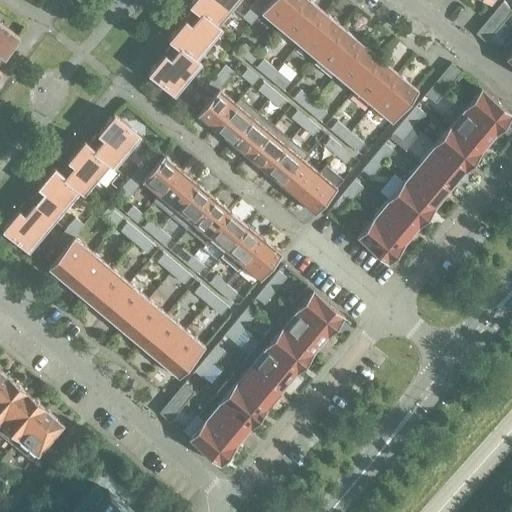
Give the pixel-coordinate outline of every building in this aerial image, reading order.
[(237,0),(191,0),(188,4),(193,8),(194,6),(216,25),(217,24),(237,0)] [(254,0),(252,4),(260,10),(268,0),(254,0)] [(279,27),(301,0),(269,0),(260,11),(279,27)] [(297,42),(324,11),(311,0),(301,0),(279,27),(297,42)] [(511,11),(501,2),(489,16),(500,25),(511,11)] [(250,22),(260,10),(252,4),(242,15),(250,22)] [(194,6),(193,8),(167,38),(172,42),(173,41),(195,59),(196,58),(222,28),(217,24),(216,25),(194,6)] [(316,58),(342,26),(324,11),(297,42),(316,58)] [(486,41),(500,25),(489,16),(476,32),(486,41)] [(0,61),(19,35),(0,21),(0,61)] [(335,73),(361,42),(342,26),(316,58),(335,73)] [(511,36),(499,52),(511,63),(511,36)] [(173,41),(172,42),(147,72),(174,94),(201,62),(196,58),(195,59),(173,41)] [(244,42),(237,50),(251,61),(257,53),(244,42)] [(353,89),(380,57),(361,42),(335,73),(353,89)] [(372,104),(398,73),(380,57),(353,89),(372,104)] [(263,58),(256,66),(269,77),(276,69),(263,58)] [(450,61),(434,81),(445,90),(461,70),(450,61)] [(251,83),(257,76),(247,67),(241,74),(251,83)] [(289,80),(276,69),(269,77),(282,88),(289,80)] [(391,120),(417,88),(398,73),(372,104),(391,120)] [(257,88),(268,97),(274,90),(263,81),(257,88)] [(435,102),(445,90),(434,81),(424,93),(435,102)] [(511,113),(480,86),(465,104),(459,100),(458,101),(496,132),(511,113)] [(196,113),(214,128),(240,96),(239,95),(234,101),(218,87),(196,113)] [(300,88),(293,97),(306,108),(313,100),(300,88)] [(285,98),(274,90),(268,97),(279,106),(285,98)] [(240,96),(214,128),(230,142),(257,110),(240,96)] [(326,111),(313,100),(306,108),(319,119),(326,111)] [(496,132),(458,101),(443,119),(480,150),(496,132)] [(414,104),(403,118),(411,124),(422,110),(414,104)] [(291,116),(301,125),(307,117),(297,109),(291,116)] [(257,110),(230,142),(247,156),(274,124),(257,110)] [(113,112),(88,142),(87,143),(109,162),(108,164),(113,167),(140,135),(113,112)] [(318,126),(307,117),(301,125),(312,134),(318,126)] [(400,137),(411,124),(403,118),(392,131),(400,137)] [(350,130),(336,119),(330,127),(343,138),(350,130)] [(480,150),(443,119),(442,120),(448,125),(433,143),(465,169),(480,150)] [(274,124),(247,156),(264,170),(290,138),(274,124)] [(363,141),(350,130),(343,138),(356,149),(363,141)] [(334,152),(340,145),(330,136),(324,143),(334,152)] [(83,138),(58,169),(57,170),(79,189),(78,190),(83,194),(108,164),(109,162),(87,143),(88,142),(83,138)] [(290,138),(264,170),(280,184),(307,152),(290,138)] [(384,141),(373,154),(381,161),(392,148),(384,141)] [(465,169),(433,143),(418,161),(449,187),(465,169)] [(345,161),(351,154),(340,145),(334,152),(345,161)] [(307,152),(280,184),(296,197),(318,171),(303,158),(308,153),(307,152)] [(152,199),(154,200),(180,168),(163,154),(141,180),(157,194),(152,199)] [(369,175),(381,161),(373,154),(361,168),(369,175)] [(449,187),(418,161),(402,179),(434,206),(449,187)] [(324,164),(318,171),(296,197),(314,212),(320,205),(342,179),(324,164)] [(57,170),(58,169),(53,165),(27,197),(54,219),(78,190),(79,189),(57,170)] [(180,168),(154,200),(170,214),(197,182),(180,168)] [(361,185),(353,178),(342,191),(350,198),(361,185)] [(434,206),(402,179),(387,198),(419,224),(434,206)] [(197,182),(170,214),(187,228),(213,196),(197,182)] [(339,211),(350,198),(342,191),(331,205),(339,211)] [(213,196),(187,228),(203,242),(230,210),(213,196)] [(54,219),(27,197),(1,228),(28,251),(54,219)] [(419,224),(387,198),(372,216),(403,242),(419,224)] [(126,212),(136,221),(143,213),(132,204),(126,212)] [(108,205),(101,213),(115,224),(121,216),(108,205)] [(230,210),(203,242),(205,243),(205,242),(221,255),(225,250),(246,224),(230,210)] [(403,242),(372,216),(356,235),(387,262),(403,242)] [(143,226),(153,234),(159,227),(149,218),(143,226)] [(127,221),(120,229),(133,240),(140,232),(127,221)] [(246,224),(225,250),(221,255),(220,256),(236,270),(241,264),(263,238),(246,224)] [(170,236),(159,227),(153,234),(164,243),(170,236)] [(153,243),(140,232),(133,240),(146,251),(153,243)] [(66,282),(92,251),(73,235),(47,266),(66,282)] [(263,238),(241,264),(259,278),(280,252),(263,238)] [(176,253),(186,262),(192,255),(182,246),(176,253)] [(84,298),(111,266),(92,251),(66,282),(84,298)] [(164,252),(157,260),(170,271),(177,263),(164,252)] [(203,264),(192,255),(186,262),(197,271),(203,264)] [(190,274),(177,263),(170,271),(183,282),(190,274)] [(103,313),(129,282),(111,266),(84,298),(103,313)] [(277,269),(266,282),(275,289),(286,276),(277,269)] [(232,298),(239,288),(215,271),(208,281),(232,298)] [(122,329),(148,297),(129,282),(103,313),(122,329)] [(200,282),(194,291),(207,302),(214,293),(200,282)] [(264,302),(275,289),(266,282),(255,295),(264,302)] [(344,314),(306,283),(290,302),(328,333),(344,314)] [(227,304),(214,293),(207,302),(220,313),(227,304)] [(140,344),(167,313),(148,297),(122,329),(140,344)] [(328,333),(290,302),(275,321),(312,352),(328,333)] [(247,306),(236,319),(244,326),(255,313),(247,306)] [(159,360),(185,328),(167,313),(140,344),(159,360)] [(233,339),(244,326),(236,319),(225,332),(233,339)] [(312,352),(275,321),(260,339),(297,370),(312,352)] [(204,344),(185,328),(159,360),(178,376),(204,344)] [(297,370),(260,339),(244,357),(281,389),(297,370)] [(216,343),(205,356),(213,363),(224,349),(216,343)] [(202,376),(213,363),(205,356),(194,369),(202,376)] [(281,389),(244,357),(243,359),(249,363),(234,381),(266,407),(281,389)] [(0,385),(8,376),(0,368),(0,385)] [(8,376),(0,385),(0,421),(26,391),(8,376)] [(266,407),(234,381),(229,376),(214,394),(251,425),(266,407)] [(183,382),(174,393),(185,402),(194,391),(183,382)] [(26,391),(0,421),(0,432),(13,444),(45,407),(26,391)] [(169,420),(185,402),(174,393),(158,411),(169,420)] [(251,425),(214,394),(198,413),(235,444),(251,425)] [(45,407),(13,444),(38,465),(55,445),(49,440),(64,423),(45,407)] [(235,444),(198,413),(197,414),(203,419),(188,437),(219,463),(235,444)] [(135,511),(108,489),(88,511),(135,511)]
